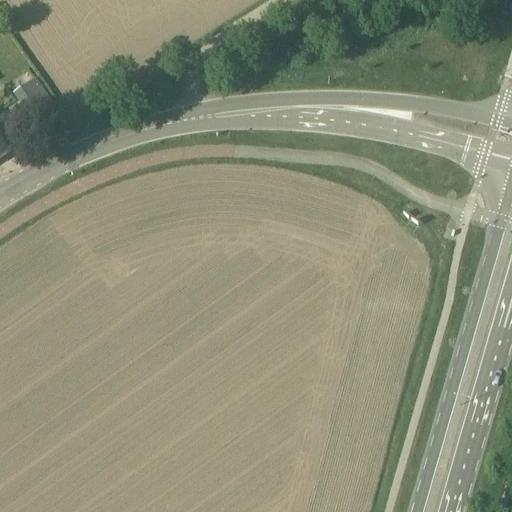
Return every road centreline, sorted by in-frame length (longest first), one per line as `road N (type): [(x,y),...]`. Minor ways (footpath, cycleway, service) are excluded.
road 1 (primary): [(511,189),(429,511)]
road 2 (tertiary): [(511,148),(330,113),(194,118)]
road 3 (unknown): [(0,205),(130,137),(194,118)]
road 4 (primary): [(465,511),(511,342)]
road 5 (track): [(194,118),(200,62),(294,0)]
